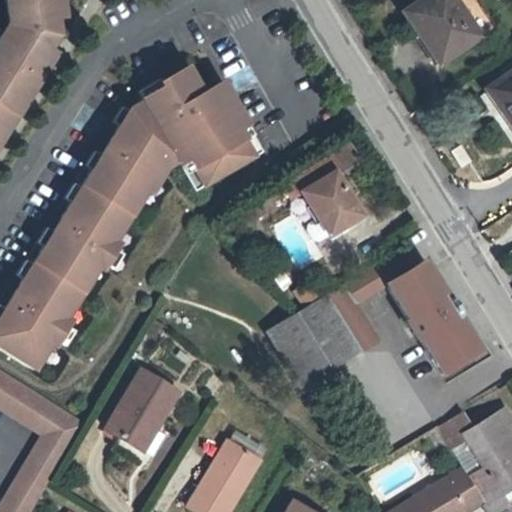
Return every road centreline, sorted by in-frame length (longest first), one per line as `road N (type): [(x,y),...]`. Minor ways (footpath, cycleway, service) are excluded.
road 1 (residential): [(197,0),(102,60),(0,240)]
road 2 (tertiary): [(309,0),(447,224)]
road 3 (tertiary): [(447,224),(511,330)]
